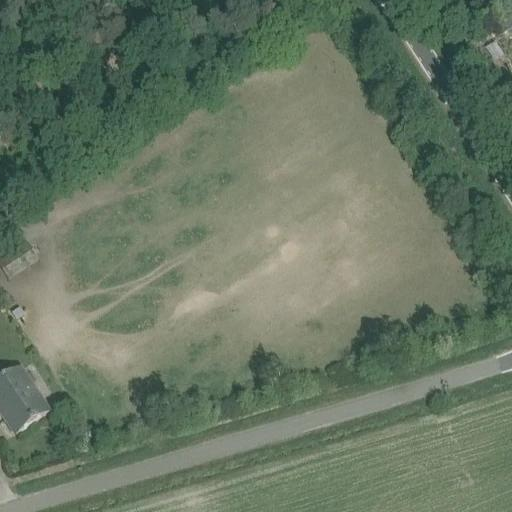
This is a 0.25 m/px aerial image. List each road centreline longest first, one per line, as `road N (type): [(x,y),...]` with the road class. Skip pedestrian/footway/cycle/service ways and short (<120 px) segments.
road 1 (unclassified): [(6,511),(511,359)]
road 2 (unclassified): [(511,189),(389,0)]
